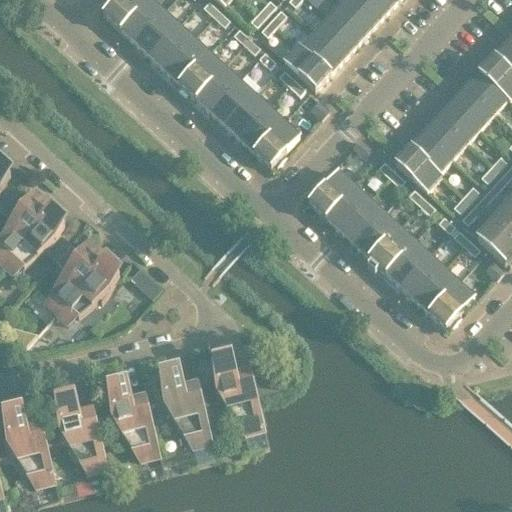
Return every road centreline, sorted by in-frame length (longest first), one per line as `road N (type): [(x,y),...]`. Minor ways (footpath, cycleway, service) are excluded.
road 1 (residential): [(0,119),(194,296),(212,332)]
road 2 (residential): [(266,214),(471,0)]
road 3 (residential): [(266,214),(63,28)]
road 4 (residential): [(446,366),(412,351),(266,214)]
road 5 (residential): [(0,391),(194,345),(212,332)]
